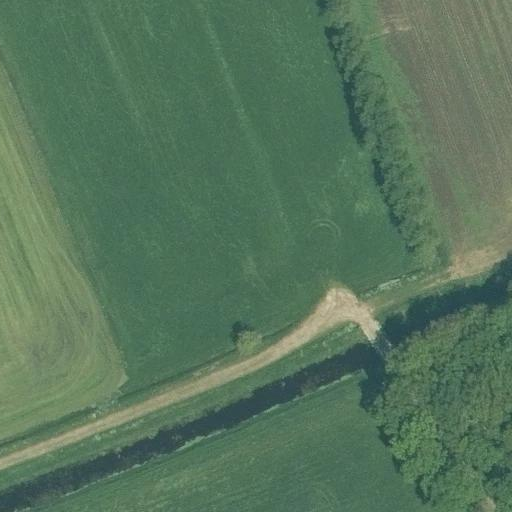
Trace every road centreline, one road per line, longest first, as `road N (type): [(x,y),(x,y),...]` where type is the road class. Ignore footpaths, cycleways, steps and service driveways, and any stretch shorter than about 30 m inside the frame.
road 1 (track): [(368,325),(362,315),(0,467)]
road 2 (unclassified): [(492,511),(368,325)]
